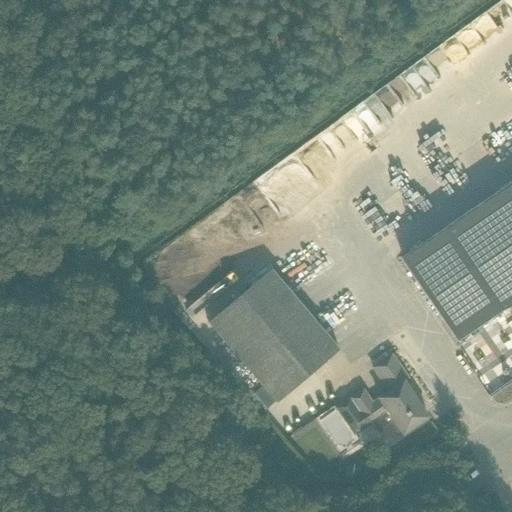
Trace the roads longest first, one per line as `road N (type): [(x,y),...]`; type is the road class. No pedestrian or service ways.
road 1 (unknown): [(364,267),(343,231),(343,192),(511,43)]
road 2 (unknown): [(510,427),(484,415),(444,375),(364,267)]
road 3 (unknown): [(467,201),(364,267)]
